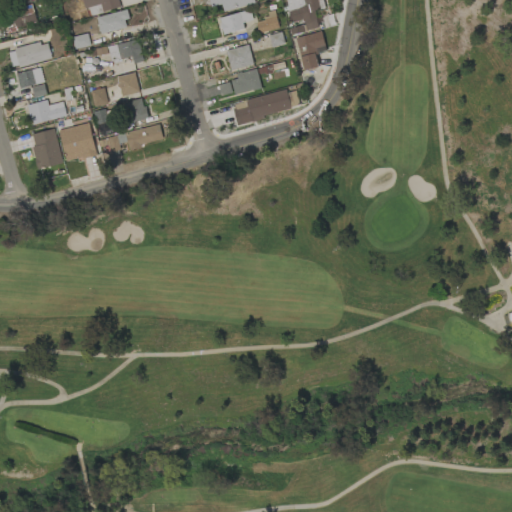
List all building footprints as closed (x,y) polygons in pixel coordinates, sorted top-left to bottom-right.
[(120,7),(118,0),(83,0),(87,16),(120,7)] [(208,0),(210,7),(221,4),(223,11),(254,4),(253,0),(208,0)] [(286,0),(285,0),(292,23),(302,20),(306,31),(319,27),(313,10),(326,6),(323,0),(286,0)] [(10,9),(13,27),(36,24),(33,6),(10,9)] [(244,30),(242,23),(253,20),(250,10),(218,18),(223,35),(244,30)] [(96,17),(100,34),(128,27),(125,11),(96,17)] [(279,29),(275,14),(255,19),(258,34),(279,29)] [(325,52),(322,32),(296,36),(301,70),(317,68),(315,54),(325,52)] [(132,58),(133,64),(143,61),(137,39),(107,47),(111,63),(132,58)] [(47,42),(8,50),(11,68),(51,60),(47,42)] [(230,70),(253,64),(247,44),(225,51),(230,70)] [(43,83),(39,68),(15,74),(19,89),(43,83)] [(236,74),(237,79),(217,84),(221,97),(261,87),(256,69),(236,74)] [(138,93),(136,74),(117,76),(120,96),(138,93)] [(33,97),(45,95),(44,85),(31,87),(33,97)] [(91,90),(93,106),(106,104),(104,88),(91,90)] [(291,111),(285,90),(231,103),(236,124),(291,111)] [(146,118),(143,99),(125,102),(129,122),(146,118)] [(48,106),(46,100),(27,105),(32,125),(66,116),(63,102),(48,106)] [(96,155),(88,123),(58,130),(66,162),(96,155)] [(163,141),(160,126),(104,136),(107,152),(121,150),(119,142),(126,141),(128,148),(163,141)] [(29,135),(38,170),(63,163),(54,129),(29,135)] [(511,312),(502,315),(506,328),(511,326),(511,312)]
